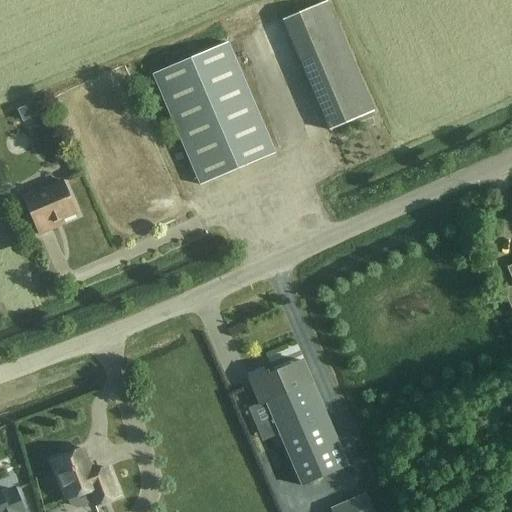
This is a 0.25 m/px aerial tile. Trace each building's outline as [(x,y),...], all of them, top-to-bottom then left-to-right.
[(201,185),(275,154),(227,43),(153,74),(201,185)] [(314,93),(330,131),(374,112),(358,74),(314,93)] [(38,102),(27,106),(33,118),(43,114),(38,102)] [(51,224),(77,213),(64,181),(23,198),(39,235),(53,229),(51,224)] [(266,372),(249,379),(260,405),(267,403),(303,485),(348,466),(308,374),(303,361),(268,376),(266,372)] [(84,449),(53,462),(67,499),(70,506),(78,509),(94,503),(95,505),(119,495),(108,468),(94,473),(84,449)] [(0,511),(27,511),(18,489),(5,494),(2,487),(0,487),(0,511)] [(373,511),(366,495),(331,510),(331,511),(373,511)]
